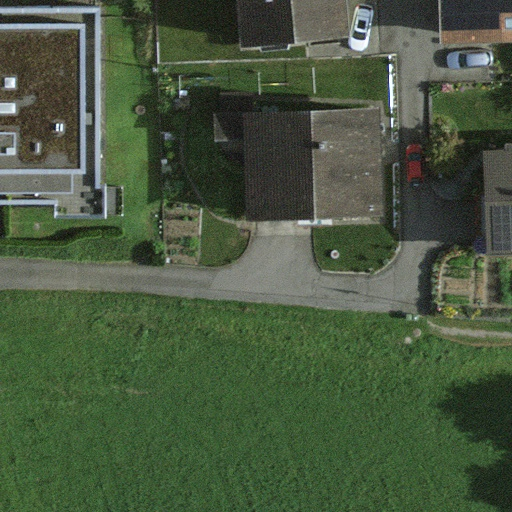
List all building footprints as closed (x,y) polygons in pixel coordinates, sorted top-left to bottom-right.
[(236,0),(241,56),(345,48),(341,0),(236,0)] [(511,53),(511,0),(439,0),(442,56),(511,53)] [(93,36),(0,34),(0,212),(89,214),(93,36)] [(245,233),(382,228),(379,115),(241,120),(245,233)] [(487,262),(511,261),(511,153),(483,154),(487,262)]
